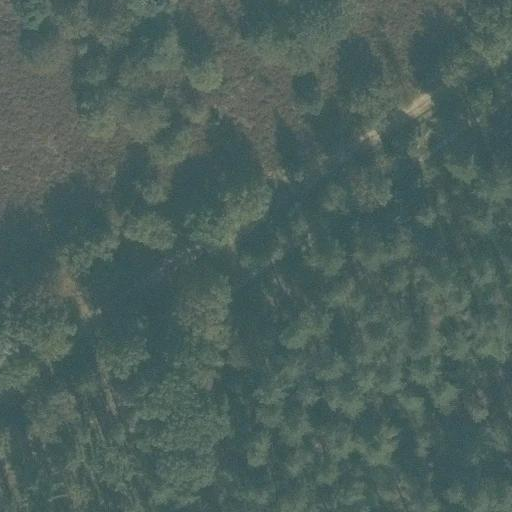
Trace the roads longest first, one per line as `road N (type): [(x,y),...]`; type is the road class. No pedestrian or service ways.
road 1 (track): [(511,43),(216,246)]
road 2 (track): [(216,246),(0,397)]
road 3 (track): [(252,511),(225,436),(220,297)]
